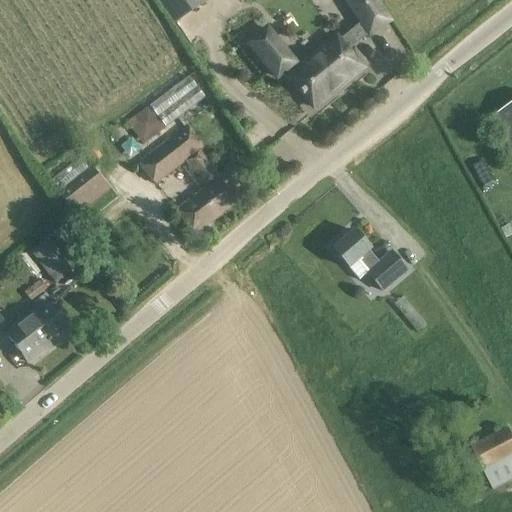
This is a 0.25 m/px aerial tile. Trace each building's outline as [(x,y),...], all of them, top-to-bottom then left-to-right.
[(207,12),(199,0),(156,0),(177,32),(207,12)] [(293,63),(266,28),(248,43),(276,77),(283,71),(290,79),(289,79),(311,107),(330,92),(331,94),(342,85),(341,83),(360,68),(345,50),(369,31),(370,32),(387,21),(373,0),(371,0),(356,10),(362,20),(337,40),(300,71),(293,63)] [(511,107),(493,120),(511,147),(511,107)] [(155,186),(184,163),(200,151),(204,148),(186,126),(138,162),(155,186)] [(205,188),(220,177),(200,151),(184,163),(205,188)] [(92,167),(58,193),(75,216),(109,189),(92,167)] [(249,194),(230,169),(220,177),(205,188),(176,211),(195,236),(249,194)] [(353,231),(331,250),(349,270),(358,281),(366,274),(382,292),(407,272),(390,252),(378,263),(369,253),(371,251),(353,231)] [(72,272),(48,239),(30,253),(54,284),(72,272)] [(403,297),(394,305),(417,333),(426,325),(403,297)] [(5,335),(27,363),(67,333),(46,304),(5,335)] [(485,471),(494,488),(511,478),(511,434),(509,429),(472,448),(472,449),(457,457),(468,479),(485,471)]
